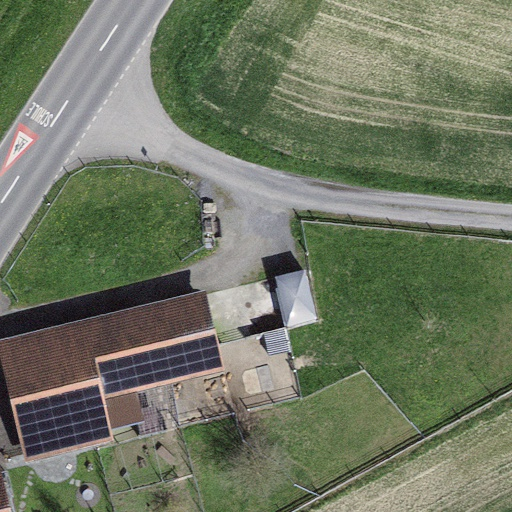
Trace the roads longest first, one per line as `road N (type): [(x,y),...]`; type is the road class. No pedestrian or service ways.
road 1 (track): [(511,246),(246,194),(151,146),(72,79)]
road 2 (unknown): [(0,322),(216,271),(248,239),(246,194)]
road 3 (tertiary): [(124,0),(0,193)]
